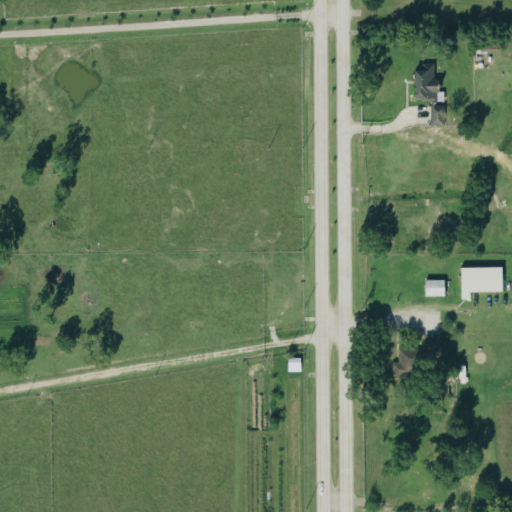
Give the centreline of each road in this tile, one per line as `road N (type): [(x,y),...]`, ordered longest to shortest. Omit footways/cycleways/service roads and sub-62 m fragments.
road 1 (secondary): [(319,0),(323,511)]
road 2 (secondary): [(343,511),(340,0)]
